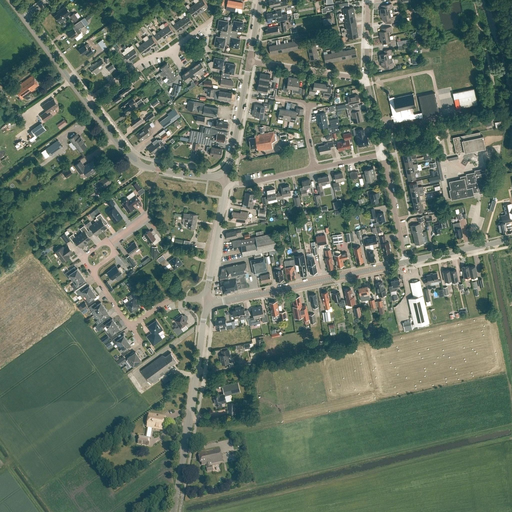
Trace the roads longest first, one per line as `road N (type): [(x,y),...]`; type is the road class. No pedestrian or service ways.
road 1 (track): [(209,511),(511,437)]
road 2 (secondary): [(173,511),(205,305)]
road 3 (tertiary): [(205,305),(406,263)]
road 4 (unknown): [(149,168),(0,274)]
road 5 (tertiary): [(219,175),(140,165),(86,101)]
road 6 (track): [(511,395),(484,245)]
road 7 (residential): [(380,141),(502,115)]
